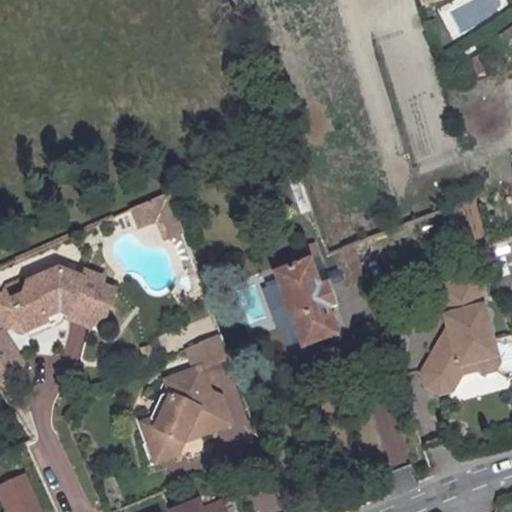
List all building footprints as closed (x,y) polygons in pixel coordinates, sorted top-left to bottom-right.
[(284,139),(276,143),(279,153),(288,150),(284,139)] [(288,150),(279,153),(302,212),(311,209),(288,150)] [(511,152),(471,168),(499,241),(511,235),(511,152)] [(170,190),(152,198),(156,209),(177,209),(170,190)] [(152,198),(133,206),(141,225),(160,215),(165,235),(183,228),(177,209),(156,209),(152,198)] [(275,273),(302,348),(339,335),(329,307),(337,305),(329,284),(321,287),(312,260),(320,257),(316,245),(314,245),(291,254),(296,266),(275,273)] [(334,252),(348,284),(365,277),(352,245),(334,252)] [(329,284),(320,257),(312,260),(321,287),(329,284)] [(4,292),(0,293),(0,325),(4,332),(13,326),(15,329),(18,332),(24,332),(27,331),(46,322),(44,318),(59,311),(65,313),(95,325),(100,323),(103,322),(104,319),(116,290),(102,284),(104,278),(85,270),(83,277),(60,268),(29,281),(22,279),(7,286),(4,292)] [(462,312),(483,306),(475,277),(436,288),(443,311),(461,306),(462,312)] [(500,364),(483,306),(462,312),(461,306),(443,311),(449,331),(456,335),(445,353),(433,356),(423,373),(426,386),(439,394),(453,391),(463,374),(479,369),(485,373),(495,371),(500,364)] [(46,322),(27,331),(30,337),(61,323),(65,313),(59,311),(44,318),(46,322)] [(203,364),(204,365),(231,355),(222,331),(188,347),(196,366),(203,364)] [(445,353),(456,335),(449,331),(433,356),(445,353)] [(4,332),(0,334),(0,357),(14,348),(4,332)] [(14,348),(0,357),(0,382),(25,366),(14,348)] [(150,440),(158,460),(180,451),(187,438),(192,428),(202,433),(234,421),(223,393),(218,391),(214,392),(204,365),(203,364),(196,366),(168,377),(171,390),(172,392),(163,412),(153,416),(156,426),(150,440)] [(153,416),(163,412),(172,392),(171,390),(162,393),(152,414),(153,416)] [(153,416),(142,420),(150,440),(156,426),(153,416)] [(192,428),(187,438),(202,433),(192,428)] [(22,467),(0,477),(0,491),(8,509),(36,496),(22,467)] [(227,511),(222,499),(204,507),(201,498),(171,510),(172,511),(227,511)]
